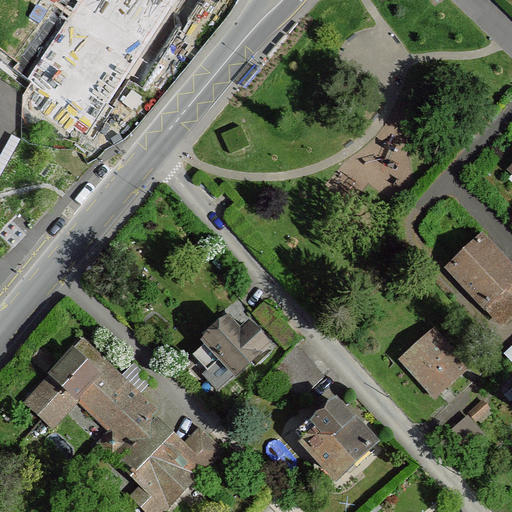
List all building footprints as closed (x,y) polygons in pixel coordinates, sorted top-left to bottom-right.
[(222,135),(231,154),(249,146),(241,126),(222,135)] [(511,287),(511,272),(482,241),(452,269),(489,308),(511,287)] [(511,287),(489,308),(501,322),(511,311),(511,287)] [(298,338),(267,304),(254,315),(286,349),(298,338)] [(230,323),(207,342),(222,358),(237,375),(267,349),(250,329),(241,336),(230,323)] [(433,336),(405,361),(436,396),(464,370),(433,336)] [(222,358),(207,342),(193,355),(207,371),(222,358)] [(134,389),(86,343),(29,403),(54,426),(80,399),(114,431),(102,444),(147,487),(137,497),(151,511),(165,511),(225,451),(203,430),(184,448),(151,417),(156,410),(140,396),(133,404),(127,398),(134,389)] [(324,380),(295,349),(274,371),(303,401),(324,380)] [(337,403),(299,437),(338,478),(374,444),(337,403)]
